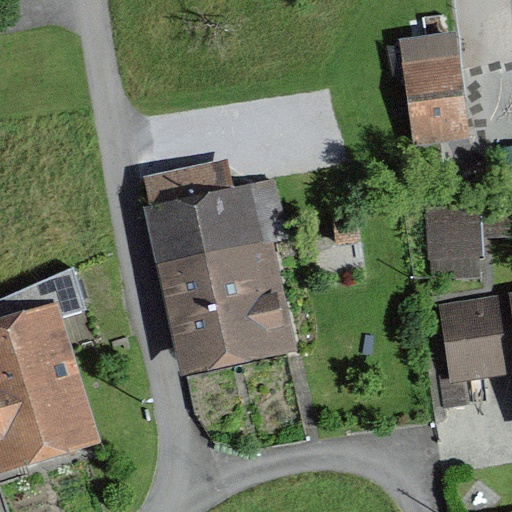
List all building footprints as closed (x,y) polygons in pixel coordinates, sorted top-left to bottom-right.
[(437,104),(397,104),(398,155),(438,154),(437,104)] [(398,155),(398,229),(458,229),(458,154),(438,154),(398,155)] [(261,191),(143,216),(179,383),(296,358),(261,191)] [(0,481),(96,451),(52,315),(0,331),(0,481)] [(511,494),(511,358),(495,360),(495,350),(422,355),(425,403),(498,398),(504,495),(511,494)]
